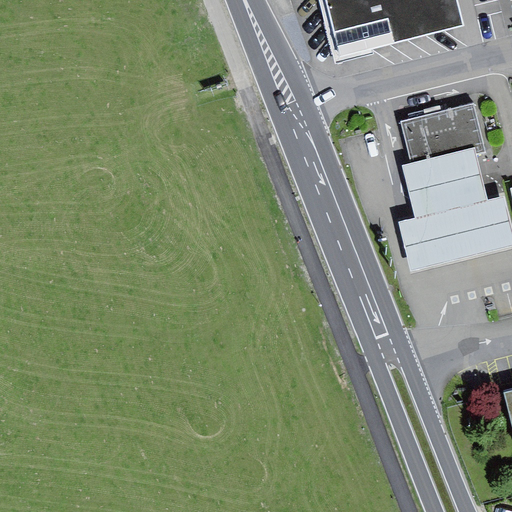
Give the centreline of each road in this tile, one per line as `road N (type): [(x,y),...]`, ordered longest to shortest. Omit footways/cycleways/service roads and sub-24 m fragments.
road 1 (primary): [(452,511),(293,113)]
road 2 (unclassified): [(511,56),(293,113)]
road 3 (primary): [(293,113),(246,0)]
